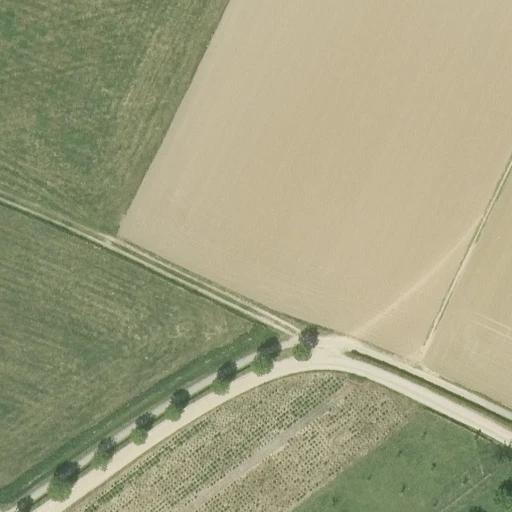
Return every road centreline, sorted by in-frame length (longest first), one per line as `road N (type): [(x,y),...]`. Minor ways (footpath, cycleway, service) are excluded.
road 1 (track): [(0,195),(304,339)]
road 2 (track): [(43,511),(240,383),(324,358)]
road 3 (track): [(324,358),(511,440)]
